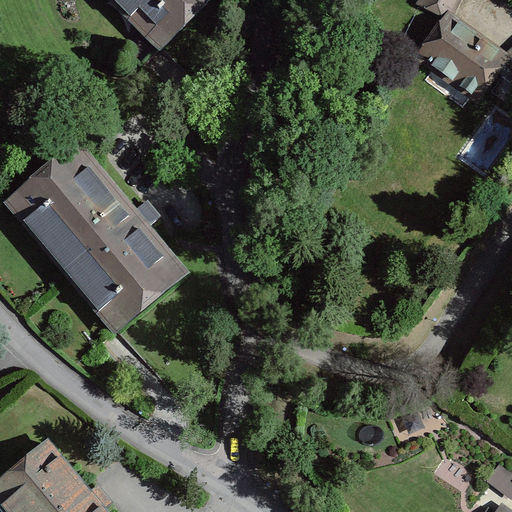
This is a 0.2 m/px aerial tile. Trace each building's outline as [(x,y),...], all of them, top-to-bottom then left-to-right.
[(113,0),(118,8),(164,57),(222,0),(113,0)] [(447,21),(419,61),(485,108),(511,70),(511,53),(510,56),(458,19),(466,0),(423,0),(420,9),(447,21)] [(83,141),(7,206),(123,341),(199,276),(83,141)] [(111,511),(51,442),(0,485),(0,508),(3,511),(111,511)] [(511,471),(502,463),(487,482),(511,497),(511,471)]
